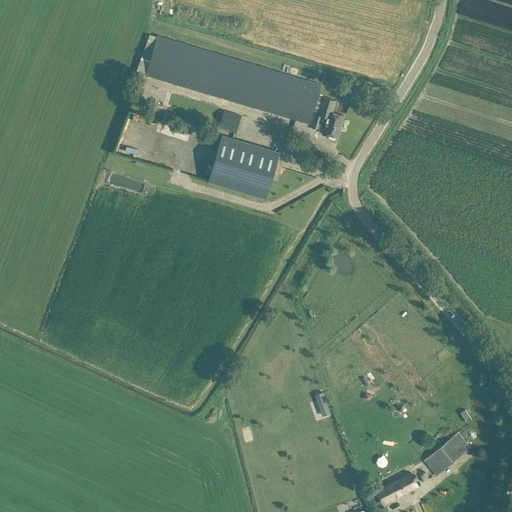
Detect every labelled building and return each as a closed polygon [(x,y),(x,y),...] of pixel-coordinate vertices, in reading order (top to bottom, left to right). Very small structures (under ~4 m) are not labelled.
[(309,124),(313,111),(318,95),(321,84),(157,35),(156,36),(147,34),(136,70),(145,73),(145,74),(309,124)] [(335,101),(318,95),(313,111),(319,113),(318,114),(327,117),(322,132),(329,134),(328,137),(329,138),(334,140),(335,139),(336,136),(338,137),(344,116),(332,112),(335,101)] [(150,106),(148,112),(164,117),(166,111),(150,106)] [(224,110),(219,127),(236,132),(240,120),(241,115),(224,110)] [(206,130),(204,136),(216,139),(217,133),(206,130)] [(266,198),(280,152),(221,134),(208,181),(266,198)] [(424,460),(430,468),(436,476),(471,447),(458,432),(424,460)] [(412,472),(409,474),(376,491),(383,504),(419,485),(412,472)]
